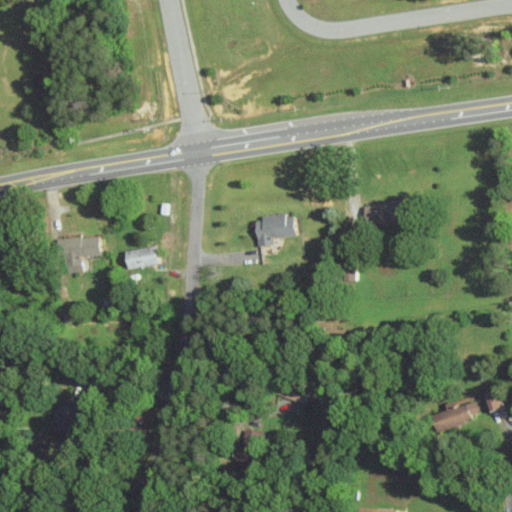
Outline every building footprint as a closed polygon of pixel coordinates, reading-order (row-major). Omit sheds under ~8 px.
[(363,204),(365,222),(413,217),(411,199),(363,204)] [(257,245),(273,243),(273,238),(295,235),(293,213),(254,217),(257,245)] [(81,270),(81,256),(99,255),(98,235),(58,237),(59,271),(81,270)] [(127,268),(155,263),(152,245),(124,250),(127,268)] [(342,279),(355,280),(355,262),(343,262),(342,279)] [(280,383),(277,394),(303,402),(306,391),(280,383)] [(500,408),(493,389),(482,393),(490,412),(500,408)] [(54,431),(80,437),(88,405),(59,398),(53,421),(56,422),(54,431)] [(455,405),(454,401),(444,403),(446,410),(432,414),(436,429),(472,420),(470,414),(478,412),(475,401),(455,405)] [(264,432),(243,428),(236,470),(257,474),(264,432)]
